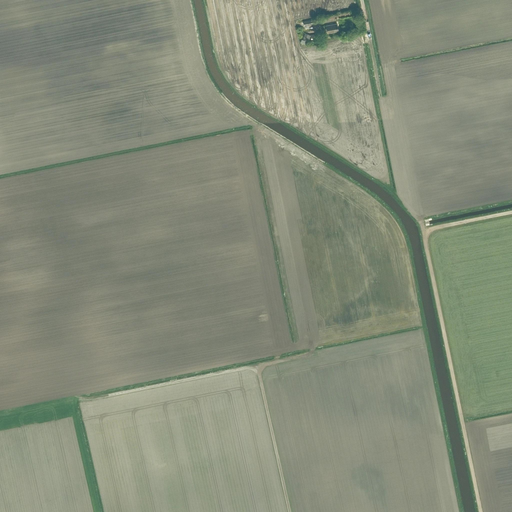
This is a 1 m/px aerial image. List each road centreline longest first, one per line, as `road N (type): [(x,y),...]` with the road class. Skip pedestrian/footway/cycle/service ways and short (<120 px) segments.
road 1 (track): [(480,511),(419,207)]
road 2 (track): [(80,399),(311,354)]
road 3 (track): [(290,511),(258,368)]
